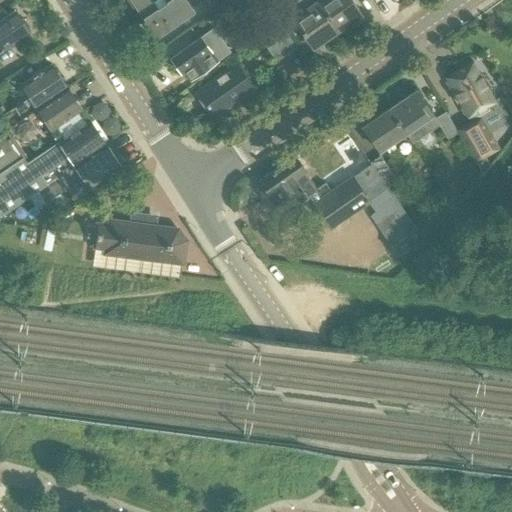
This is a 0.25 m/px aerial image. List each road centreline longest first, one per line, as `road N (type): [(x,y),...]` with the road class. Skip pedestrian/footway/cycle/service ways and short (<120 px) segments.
road 1 (tertiary): [(406,511),(191,185)]
road 2 (residential): [(191,185),(459,0)]
road 3 (tertiary): [(191,185),(70,0)]
road 4 (residential): [(124,511),(30,476),(0,475)]
